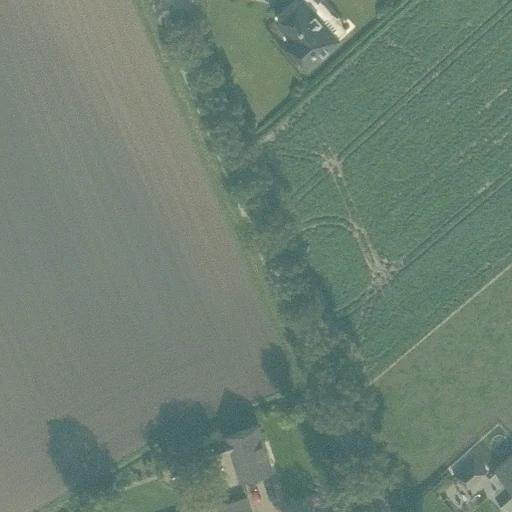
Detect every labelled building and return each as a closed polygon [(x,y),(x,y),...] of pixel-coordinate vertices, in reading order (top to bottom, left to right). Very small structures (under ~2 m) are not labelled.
[(285,40),(307,65),(347,29),(321,0),(299,0),(277,20),(290,35),(285,40)] [(231,451),(233,458),(240,477),(270,467),(256,425),(237,431),(209,441),(215,457),(231,451)] [(511,453),(510,455),(495,469),(505,479),(493,490),(510,510),(511,507),(511,453)] [(472,456),(452,474),(459,482),(471,471),(476,478),(485,470),(472,456)] [(197,511),(251,511),(246,496),(197,511)]
